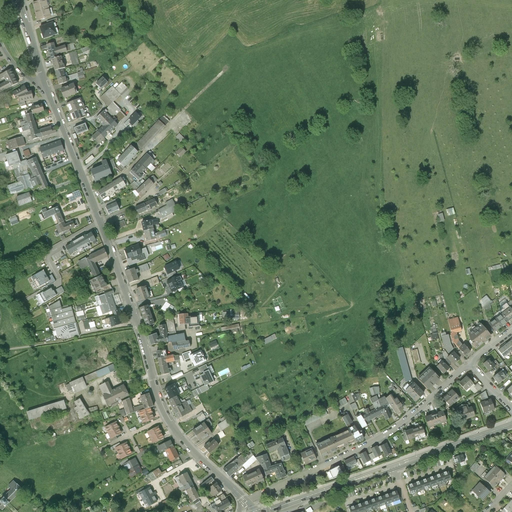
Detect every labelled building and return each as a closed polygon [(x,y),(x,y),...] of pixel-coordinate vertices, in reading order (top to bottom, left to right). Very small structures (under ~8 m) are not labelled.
[(43,0),(33,3),(35,11),(48,8),(46,0),(43,0)] [(50,16),(48,8),(35,11),(37,20),(50,16)] [(48,25),(40,27),(44,38),(56,34),(53,23),(48,25)] [(58,58),(57,55),(55,49),(54,46),(48,48),(51,60),(58,58)] [(65,46),(55,49),(57,55),(67,52),(65,46)] [(79,65),(76,51),(69,54),(72,66),(79,65)] [(61,57),(58,58),(51,60),(55,71),(62,69),(64,68),(61,57)] [(11,69),(0,74),(0,79),(0,80),(4,78),(6,82),(8,81),(11,87),(18,83),(11,69)] [(65,77),(62,69),(55,71),(57,79),(65,77)] [(103,78),(96,85),(101,89),(108,83),(103,78)] [(8,81),(6,82),(0,84),(0,92),(11,87),(8,81)] [(122,82),(115,89),(121,96),(129,89),(122,82)] [(73,84),(60,89),(64,99),(76,94),(74,89),(75,88),(73,84)] [(18,96),(28,92),(25,86),(12,93),(15,98),(18,96)] [(114,103),(121,96),(115,89),(112,87),(100,98),(109,107),(114,103)] [(28,92),(18,96),(20,103),(24,102),(33,99),(31,92),(28,92)] [(66,105),(70,113),(83,108),(84,108),(81,99),(66,105)] [(121,110),(114,103),(109,107),(104,112),(112,119),(114,117),(117,114),(120,111),(121,110)] [(44,111),(42,104),(30,108),(32,115),(44,111)] [(86,117),(83,108),(70,113),(73,122),(85,117),(86,117)] [(126,117),(120,111),(117,114),(123,120),(126,117)] [(96,119),(102,125),(107,120),(109,122),(112,119),(104,112),(96,119)] [(136,112),(127,121),(132,126),(141,118),(136,112)] [(25,115),(28,123),(33,122),(31,113),(25,115)] [(120,124),(114,117),(112,119),(109,122),(107,124),(113,130),(120,124)] [(162,117),(159,121),(165,127),(169,123),(162,117)] [(107,120),(102,125),(104,127),(101,129),(107,136),(113,130),(107,124),(109,122),(107,120)] [(28,123),(31,133),(37,130),(35,121),(33,122),(28,123)] [(144,149),(165,127),(159,121),(138,143),(139,144),(144,149)] [(86,124),(75,128),(78,135),(89,131),(86,124)] [(50,127),(40,130),(42,137),(56,133),(55,128),(51,130),(50,127)] [(101,129),(98,132),(104,139),(107,136),(101,129)] [(40,130),(37,130),(31,133),(33,140),(42,137),(40,130)] [(104,139),(98,132),(92,138),(99,144),(104,139)] [(179,134),(176,138),(180,143),(184,139),(179,134)] [(22,137),(7,142),(10,150),(11,149),(16,148),(25,145),(22,137)] [(53,143),(57,153),(64,150),(61,141),(53,143)] [(46,146),(50,155),(57,153),(53,143),(46,146)] [(46,146),(39,148),(43,158),(50,155),(46,146)] [(131,146),(127,151),(134,157),(138,153),(131,146)] [(186,152),(182,147),(176,153),(181,157),(186,152)] [(20,159),(16,148),(11,149),(15,160),(20,159)] [(3,153),(5,161),(9,160),(11,159),(8,151),(3,153)] [(127,151),(122,156),(129,162),(134,157),(127,151)] [(150,152),(147,154),(153,160),(155,157),(150,152)] [(154,161),(153,160),(147,154),(139,163),(145,169),(150,163),(151,164),(154,161)] [(94,158),(92,156),(85,162),(87,164),(94,158)] [(124,167),(129,162),(122,156),(118,161),(121,164),(124,167)] [(30,160),(33,168),(39,165),(36,157),(30,160)] [(28,159),(13,165),(15,170),(29,165),(28,159)] [(104,167),(91,172),(96,184),(101,182),(100,180),(112,175),(106,161),(102,162),(104,167)] [(138,181),(142,177),(140,175),(142,172),(145,169),(139,163),(130,173),(138,181)] [(125,168),(124,167),(121,164),(117,169),(121,173),(125,168)] [(33,168),(36,175),(43,172),(39,165),(33,168)] [(49,187),(46,180),(43,172),(36,175),(39,183),(43,190),(49,187)] [(18,182),(7,186),(11,197),(34,188),(30,175),(17,179),(18,182)] [(121,178),(115,181),(120,189),(126,186),(124,182),(121,178)] [(141,196),(154,184),(149,179),(136,192),(138,194),(141,196)] [(115,181),(110,185),(114,193),(120,189),(115,181)] [(130,185),(135,190),(139,186),(134,181),(130,185)] [(110,185),(104,188),(109,196),(114,193),(110,185)] [(103,200),(109,196),(104,188),(98,192),(100,196),(103,200)] [(73,196),(69,198),(71,202),(75,201),(75,199),(82,197),(79,191),(72,193),(73,196)] [(28,194),(16,198),(19,206),(31,202),(28,194)] [(155,200),(145,204),(147,211),(148,212),(151,210),(150,209),(157,206),(155,200)] [(179,210),(173,200),(166,203),(167,206),(159,211),(165,221),(174,216),(172,214),(179,210)] [(138,214),(147,211),(145,204),(136,208),(138,214)] [(107,209),(106,209),(109,216),(120,211),(117,205),(107,209)] [(54,215),(60,213),(57,207),(48,212),(43,213),(46,219),(54,215)] [(60,213),(54,215),(59,225),(64,222),(60,213)] [(126,226),(124,221),(116,224),(118,230),(126,226)] [(142,222),(144,230),(154,228),(153,225),(152,225),(151,221),(142,222)] [(59,225),(56,226),(60,234),(75,227),(73,222),(65,225),(64,222),(59,225)] [(155,234),(154,228),(144,230),(145,234),(146,234),(148,241),(166,235),(164,231),(155,234)] [(66,247),(70,255),(78,250),(79,253),(89,247),(87,245),(96,240),(91,232),(86,236),(85,235),(70,243),(71,244),(66,247)] [(130,266),(147,260),(149,256),(144,243),(125,250),(128,259),(127,260),(130,266)] [(108,257),(104,249),(90,256),(90,258),(86,260),(90,266),(95,278),(101,276),(95,263),(108,257)] [(86,259),(78,262),(82,270),(90,266),(86,260),(86,259)] [(176,262),(164,267),(167,274),(179,269),(176,262)] [(138,267),(140,274),(150,270),(149,267),(151,267),(149,263),(138,267)] [(134,268),(125,271),(129,283),(138,280),(134,268)] [(43,270),(31,277),(37,288),(48,282),(50,281),(47,277),(43,270)] [(52,275),(47,277),(50,281),(48,282),(49,285),(55,281),(52,275)] [(95,278),(90,281),(95,291),(103,287),(107,285),(102,275),(101,276),(95,278)] [(168,282),(170,287),(181,282),(182,282),(179,276),(168,282)] [(158,277),(151,279),(153,286),(160,284),(158,277)] [(184,287),(181,282),(170,287),(173,293),(178,290),(184,287)] [(55,292),(56,295),(59,294),(59,295),(65,292),(62,286),(56,289),(57,291),(55,292)] [(136,289),(141,302),(150,298),(146,286),(136,289)] [(56,295),(55,292),(52,287),(39,294),(44,302),(56,295)] [(100,301),(101,306),(112,302),(111,297),(100,301)] [(62,310),(59,301),(49,308),(57,337),(62,338),(63,341),(79,336),(72,308),(62,310)] [(166,311),(172,304),(167,301),(161,308),(166,311)] [(99,306),(101,311),(114,306),(112,302),(101,306),(99,306)] [(143,307),(140,308),(147,326),(154,324),(148,305),(143,307)] [(115,310),(114,306),(101,311),(102,315),(113,312),(116,311),(115,310)] [(511,309),(510,308),(503,313),(509,320),(511,317),(511,309)] [(166,322),(168,333),(175,332),(172,313),(169,314),(166,322)] [(503,313),(496,318),(502,326),(509,320),(503,313)] [(121,324),(118,315),(115,316),(104,320),(106,325),(110,324),(111,327),(121,324)] [(189,317),(179,318),(180,328),(191,327),(191,322),(189,323),(189,320),(189,317)] [(458,341),(456,333),(461,332),(458,318),(448,320),(452,334),(450,335),(453,344),(454,345),(458,350),(463,346),(458,341)] [(495,331),(502,326),(496,318),(490,324),(495,331)] [(189,323),(191,322),(191,327),(191,329),(200,329),(199,319),(189,320),(189,323)] [(94,321),(84,323),(85,330),(96,327),(94,321)] [(481,323),(469,333),(470,342),(475,348),(491,336),(481,323)] [(161,337),(158,337),(159,344),(168,343),(167,335),(167,333),(165,325),(159,326),(161,337)] [(431,341),(438,339),(437,334),(436,329),(431,331),(432,335),(430,335),(431,341)] [(168,333),(167,333),(167,335),(168,343),(172,342),(174,351),(191,347),(189,341),(186,341),(185,340),(184,334),(176,335),(175,332),(168,333)] [(151,346),(159,344),(158,337),(156,334),(148,337),(151,346)] [(440,337),(443,348),(448,354),(453,349),(450,344),(448,335),(445,336),(442,337),(440,337)] [(270,336),(262,341),(264,345),(273,341),(272,340),(270,336)] [(464,345),(463,346),(458,350),(464,357),(470,352),(464,345)] [(504,358),(510,354),(504,346),(499,350),(504,358)] [(192,355),(189,356),(190,358),(194,367),(206,361),(201,350),(192,355)] [(420,363),(417,350),(411,351),(414,364),(420,363)] [(190,351),(182,354),(184,360),(190,358),(189,356),(192,355),(190,351)] [(459,358),(453,352),(447,358),(453,364),(459,358)] [(160,366),(167,364),(167,362),(165,357),(158,358),(160,366)] [(489,359),(483,364),(488,371),(493,367),(495,366),(492,363),(489,359)] [(437,367),(443,374),(449,369),(440,360),(438,362),(440,364),(437,367)] [(122,382),(117,373),(119,372),(115,364),(66,386),(68,393),(73,391),(74,395),(87,389),(84,384),(109,373),(113,374),(118,382),(122,382)] [(168,369),(167,364),(160,366),(161,374),(172,372),(171,368),(168,369)] [(206,365),(198,368),(201,375),(203,374),(203,373),(208,370),(206,365)] [(429,368),(418,379),(428,390),(439,379),(429,368)] [(208,370),(203,373),(203,374),(201,375),(200,375),(205,385),(205,386),(207,385),(214,382),(208,370)] [(498,373),(493,377),(498,383),(504,378),(500,372),(498,373)] [(467,377),(459,384),(466,391),(468,388),(473,384),(467,377)] [(107,382),(100,385),(105,395),(103,396),(108,405),(111,404),(117,401),(128,395),(124,385),(112,391),(107,382)] [(164,388),(167,393),(176,388),(173,383),(164,388)] [(410,386),(405,391),(415,402),(423,394),(413,383),(410,386)] [(475,386),(473,384),(468,388),(474,394),(483,388),(477,384),(475,386)] [(205,386),(205,385),(191,392),(194,397),(209,389),(207,385),(205,386)] [(369,399),(375,410),(380,408),(378,401),(376,396),(379,395),(378,387),(373,388),(372,389),(374,397),(369,399)] [(179,394),(176,388),(167,393),(170,399),(176,396),(179,394)] [(452,390),(443,398),(450,406),(459,398),(452,390)] [(140,396),(142,402),(151,400),(149,393),(140,396)] [(168,400),(173,409),(180,405),(176,396),(170,399),(168,400)] [(389,396),(385,399),(389,405),(395,414),(402,409),(396,399),(393,401),(389,396)] [(387,406),(389,405),(385,399),(384,397),(378,401),(380,408),(385,406),(387,405),(387,406)] [(126,414),(134,412),(132,408),(129,398),(122,401),(125,409),(126,414)] [(97,406),(85,409),(80,400),(74,404),(77,408),(74,409),(81,420),(82,419),(85,423),(93,418),(91,415),(99,413),(97,406)] [(153,406),(151,400),(142,402),(143,405),(145,409),(151,407),(153,406)] [(490,400),(488,401),(483,403),(480,404),(483,413),(494,410),(490,400)] [(66,410),(64,401),(26,413),(29,421),(66,410)] [(186,401),(180,405),(173,409),(178,418),(191,411),(186,401)] [(461,406),(457,408),(459,413),(458,414),(460,421),(474,416),(471,407),(468,409),(467,405),(463,405),(462,405),(461,406)] [(391,417),(385,406),(380,408),(381,414),(383,413),(386,420),(391,417)] [(138,411),(140,417),(153,413),(151,407),(145,409),(138,411)] [(375,410),(368,414),(371,420),(381,414),(380,408),(375,410)] [(325,410),(317,414),(319,419),(327,415),(325,410)] [(365,423),(371,420),(368,414),(367,410),(364,411),(365,415),(361,418),(365,423)] [(209,415),(205,411),(196,417),(200,422),(209,415)] [(443,412),(425,419),(428,428),(446,422),(443,412)] [(155,419),(153,413),(140,417),(142,423),(155,419)] [(317,413),(302,420),(304,426),(320,420),(319,419),(317,414),(317,413)] [(351,423),(347,415),(342,418),(346,426),(351,423)] [(367,426),(365,423),(361,418),(357,420),(362,429),(367,426)] [(230,426),(226,420),(222,423),(218,426),(222,432),(222,431),(230,426)] [(106,427),(108,433),(119,428),(117,422),(106,427)] [(204,423),(193,431),(200,441),(211,433),(204,423)] [(416,429),(411,430),(414,438),(419,436),(421,440),(426,438),(422,426),(419,427),(418,424),(415,426),(416,429)] [(148,431),(151,437),(161,432),(158,426),(148,431)] [(122,433),(119,428),(108,433),(111,438),(116,436),(122,433)] [(338,449),(356,440),(355,437),(353,437),(351,433),(349,429),(332,437),(338,449)] [(359,429),(351,433),(353,437),(355,437),(356,440),(357,441),(363,438),(361,434),(363,434),(361,431),(360,431),(359,429)] [(414,438),(411,430),(405,432),(404,431),(402,432),(404,437),(402,437),(403,440),(405,441),(408,440),(414,438)] [(164,437),(161,432),(151,437),(154,442),(164,437)] [(322,456),(338,449),(332,437),(317,444),(322,456)] [(282,438),(267,445),(270,452),(277,449),(281,458),(282,457),(289,454),(282,438)] [(161,453),(166,450),(173,446),(170,440),(158,447),(161,453)] [(210,443),(205,448),(210,454),(220,446),(216,441),(212,445),(210,443)] [(116,448),(119,453),(130,448),(127,442),(120,446),(116,448)] [(378,447),(380,452),(383,450),(386,455),(392,452),(387,442),(378,447)] [(377,445),(371,448),(376,457),(382,454),(380,452),(378,447),(377,445)] [(179,457),(173,446),(166,450),(171,461),(179,457)] [(132,454),(130,448),(119,453),(121,459),(132,454)] [(302,455),(307,466),(317,461),(312,450),(302,455)] [(366,451),(360,454),(364,463),(370,460),(366,451)] [(230,464),(236,470),(251,457),(253,455),(251,452),(244,458),(242,455),(241,455),(230,464)] [(266,454),(255,458),(258,461),(264,469),(266,475),(275,472),(278,480),(286,477),(281,464),(271,467),(266,454)] [(462,455),(452,458),(455,468),(465,464),(462,455)] [(354,456),(345,461),(348,467),(357,462),(354,456)] [(167,457),(157,463),(159,468),(161,470),(171,465),(167,457)] [(124,464),(127,471),(138,465),(134,459),(124,464)] [(473,473),(480,466),(475,462),(469,469),(473,473)] [(229,477),(236,470),(230,464),(223,470),(229,477)] [(141,472),(138,465),(127,471),(131,477),(141,472)] [(340,465),(330,470),(334,478),(344,473),(344,472),(341,467),(340,465)] [(495,465),(489,472),(499,481),(504,475),(495,465)] [(159,468),(149,473),(147,474),(151,481),(153,480),(157,478),(167,473),(166,470),(162,472),(161,470),(159,468)] [(264,479),(259,469),(243,476),(247,487),(264,479)] [(448,471),(441,474),(445,483),(452,481),(448,471)] [(187,472),(179,476),(184,485),(192,481),(187,472)] [(493,487),(499,481),(489,472),(483,478),(493,487)] [(441,474),(435,476),(438,486),(445,483),(441,474)] [(179,487),(184,485),(179,476),(175,478),(179,487)] [(212,476),(202,484),(204,488),(214,480),(212,476)] [(435,476),(428,479),(431,488),(438,486),(435,476)] [(428,479),(421,481),(424,491),(431,488),(428,479)] [(194,486),(192,481),(184,485),(186,490),(194,486)] [(421,481),(414,484),(417,493),(424,491),(421,481)] [(12,490),(0,501),(0,508),(2,510),(22,490),(15,482),(10,487),(12,490)] [(211,492),(214,496),(222,490),(216,482),(209,488),(212,491),(211,492)] [(480,482),(472,490),(481,499),(489,491),(486,488),(480,482)] [(410,496),(417,493),(414,484),(407,487),(410,496)] [(200,497),(194,486),(186,490),(190,497),(191,496),(193,501),(198,498),(200,497)] [(153,495),(149,487),(138,492),(143,500),(153,495)] [(397,492),(391,494),(393,502),(400,500),(397,492)] [(200,497),(198,498),(201,504),(202,506),(209,500),(205,494),(202,496),(200,497)] [(218,498),(219,500),(220,502),(226,499),(224,494),(218,498)] [(387,504),(393,502),(391,494),(384,496),(387,504)] [(157,503),(153,495),(143,500),(147,508),(157,503)] [(380,506),(387,504),(384,496),(378,498),(380,506)] [(197,507),(201,504),(198,498),(193,501),(197,507)] [(217,504),(220,510),(231,504),(227,498),(226,499),(220,502),(217,504)] [(378,498),(371,501),(374,509),(380,506),(378,498)] [(371,501),(364,503),(367,511),(374,509),(371,501)] [(364,503),(358,505),(360,511),(364,511),(367,511),(364,503)]
